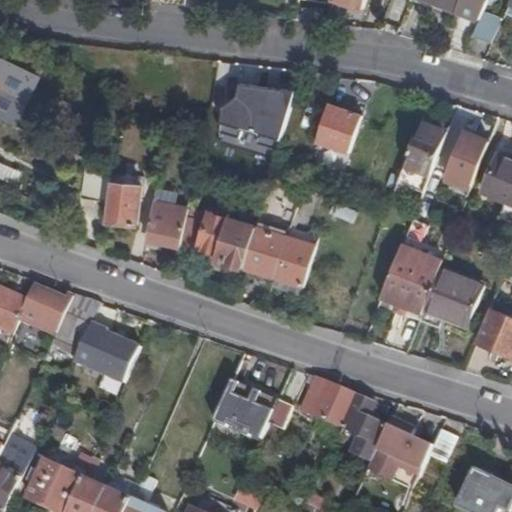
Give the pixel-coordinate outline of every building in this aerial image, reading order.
[(464,0),(428,0),(432,1),(459,13),(464,0)] [(302,18),(323,20),(324,7),(303,5),(302,18)] [(473,35),(492,43),(503,19),(484,11),(473,35)] [(283,142),(297,92),(244,86),(242,99),(224,110),(222,118),(221,123),(219,133),(241,140),(244,130),(261,135),(258,145),(280,152),(283,142)] [(122,98),(120,114),(147,120),(149,105),(122,98)] [(365,115),(332,104),(319,140),(352,151),(365,115)] [(168,125),(171,111),(149,105),(147,120),(168,125)] [(449,131),(423,121),(407,164),(432,175),(449,131)] [(129,124),(119,123),(114,171),(124,173),(129,124)] [(463,131),(447,175),(474,185),(491,141),(463,131)] [(511,222),(511,158),(502,154),(485,192),(511,202),(504,219),(511,222)] [(110,202),(113,183),(114,171),(88,159),(83,199),(110,202)] [(110,202),(108,222),(140,225),(143,187),(113,183),(110,202)] [(157,190),(155,201),(177,206),(179,195),(157,190)] [(257,226),(265,229),(273,200),(266,197),(257,226)] [(183,247),(191,208),(177,206),(155,201),(148,239),(183,247)] [(204,213),(192,211),(185,243),(184,247),(204,251),(210,221),(203,220),(204,213)] [(245,268),(257,226),(232,219),(220,259),(229,262),(228,263),(245,268)] [(276,278),(291,231),(284,229),(282,235),(265,229),(257,226),(245,268),(276,278)] [(276,278),(306,287),(318,246),(299,240),(301,235),(291,231),(276,278)] [(446,260),(404,245),(383,298),(425,313),(442,269),(446,260)] [(422,320),(421,321),(441,329),(445,316),(470,326),(487,286),(442,269),(425,313),(422,320)] [(34,302),(1,287),(0,290),(0,327),(16,334),(23,318),(26,319),(34,302)] [(60,334),(78,295),(71,293),(68,300),(40,288),(34,302),(26,319),(60,334)] [(57,340),(83,352),(105,304),(78,295),(60,334),(57,340)] [(425,313),(383,298),(381,305),(422,320),(425,313)] [(511,317),(492,309),(478,343),(511,355),(511,317)] [(112,333),(99,362),(131,377),(144,348),(112,333)] [(319,378),(304,411),(344,429),(359,395),(329,381),(319,378)] [(235,381),(217,423),(263,444),(272,425),(282,402),(235,381)] [(344,429),(382,446),(390,429),(370,420),(377,403),(359,395),(344,429)] [(282,402),(272,425),(286,432),(297,409),(282,402)] [(418,429),(393,422),(390,429),(382,446),(358,496),(382,507),(393,511),(407,511),(435,457),(439,448),(415,436),(418,429)] [(450,464),(461,441),(445,434),(439,448),(435,457),(450,464)] [(0,510),(3,511),(9,511),(25,478),(5,469),(17,443),(11,440),(1,459),(0,462),(0,510)] [(31,499),(59,511),(70,511),(85,479),(47,462),(31,499)] [(467,511),(489,511),(503,483),(479,472),(461,509),(467,511)] [(130,511),(159,511),(158,511),(157,511),(142,511),(157,480),(147,476),(135,502),(130,511)] [(100,511),(110,490),(85,479),(70,511),(100,511)] [(236,502),(261,511),(269,489),(244,480),(236,502)] [(511,511),(511,487),(503,483),(489,511),(511,511)] [(100,511),(130,511),(135,502),(110,490),(100,511)] [(291,495),(286,505),(302,511),(305,511),(309,503),(291,495)] [(305,511),(350,511),(355,503),(346,499),(342,507),(313,495),(309,503),(305,511)]
